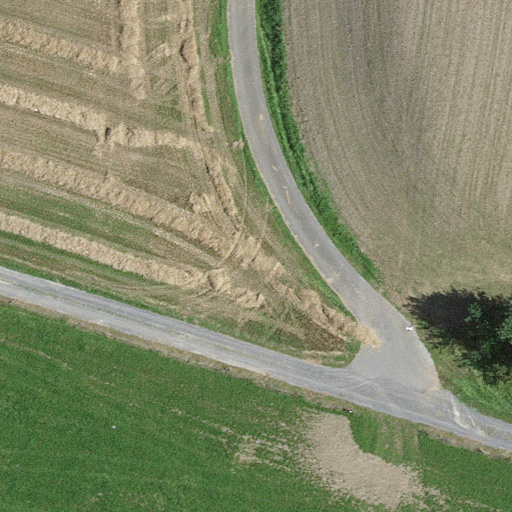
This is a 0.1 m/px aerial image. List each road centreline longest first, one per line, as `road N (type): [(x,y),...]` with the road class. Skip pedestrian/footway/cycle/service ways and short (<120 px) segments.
road 1 (track): [(511,438),(0,284)]
road 2 (track): [(394,401),(386,320),(279,185),(234,59),(235,0)]
